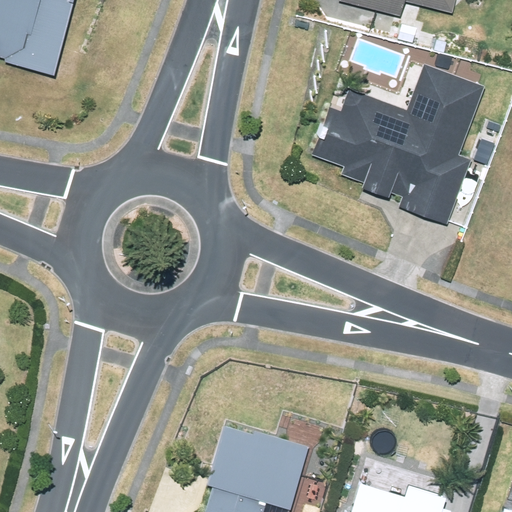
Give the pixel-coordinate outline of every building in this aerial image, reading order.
[(0,0),(0,64),(5,66),(4,70),(52,84),(75,0),(31,0),(30,3),(19,0),(0,0)] [(353,0),(394,10),(396,0),(418,0),(446,7),(448,0),(353,0)] [(452,148),(477,79),(418,57),(401,105),(342,84),(334,106),(321,101),(315,119),(313,118),(309,129),(312,131),(305,151),(339,162),(336,169),(355,176),(354,180),(382,191),(384,187),(398,192),(395,201),(441,218),(464,153),(452,148)] [(484,161),(489,146),(476,142),(471,158),(484,161)] [(246,428),(217,420),(199,478),(208,480),(198,511),(189,511),(181,509),(179,511),(255,511),(261,495),(282,502),(301,441),(247,425),(246,428)] [(427,511),(435,486),(396,475),(392,488),(352,475),(343,508),(338,506),(336,511),(427,511)]
